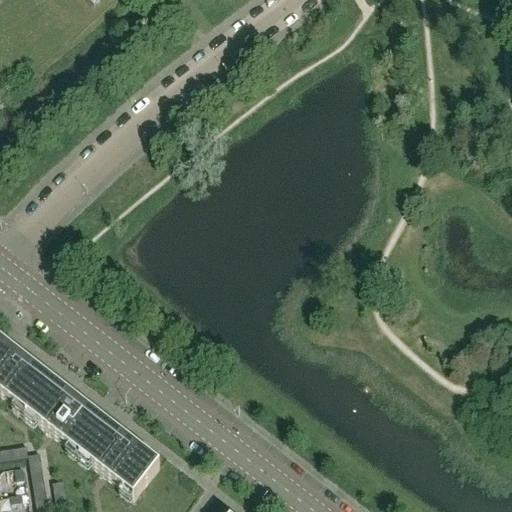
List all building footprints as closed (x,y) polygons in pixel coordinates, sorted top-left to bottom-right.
[(26,421),(51,388),(0,348),(0,399),(26,420),(25,421),(26,421)] [(80,463),(81,462),(105,431),(106,430),(105,429),(104,430),(52,389),(52,388),(51,387),(51,388),(26,421),(27,420),(80,461),(79,462),(80,463)] [(134,505),(160,472),(159,471),(159,472),(105,431),(81,462),(134,504),(133,505),(134,505)] [(28,461),(27,452),(18,453),(20,465),(28,464),(28,461)] [(20,465),(18,453),(11,454),(13,466),(20,465)] [(13,466),(11,454),(4,456),(5,468),(13,466)] [(40,459),(28,461),(28,464),(29,470),(41,468),(40,459)] [(42,475),(41,468),(29,470),(30,477),(42,475)] [(17,486),(25,484),(24,474),(15,476),(17,486)] [(43,482),(42,475),(30,477),(31,484),(43,482)] [(44,490),(43,482),(31,484),(32,492),(44,490)] [(52,489),(53,496),(65,494),(64,487),(52,489)] [(46,497),(44,490),(32,492),(34,499),(46,497)] [(67,502),(65,494),(53,496),(54,504),(67,502)] [(47,505),(46,497),(34,499),(35,507),(47,505)] [(11,503),(12,510),(24,509),(22,501),(11,503)] [(68,509),(67,502),(54,504),(56,511),(68,509)]
